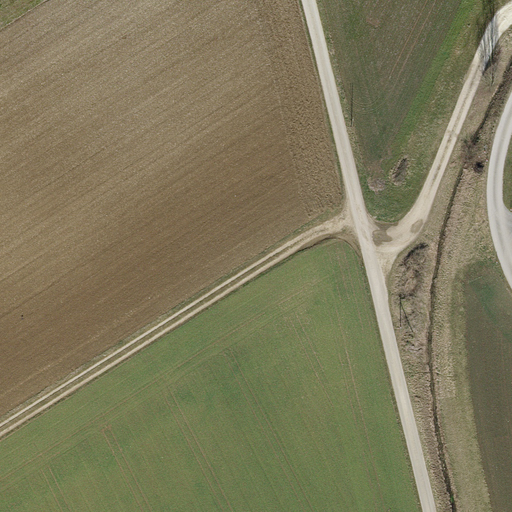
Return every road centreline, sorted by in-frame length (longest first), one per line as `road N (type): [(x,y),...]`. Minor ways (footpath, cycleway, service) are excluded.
road 1 (track): [(429,511),(309,0)]
road 2 (track): [(0,432),(359,213)]
road 3 (track): [(371,258),(417,219),(496,29),(511,17)]
road 4 (track): [(511,115),(494,186),(511,271)]
